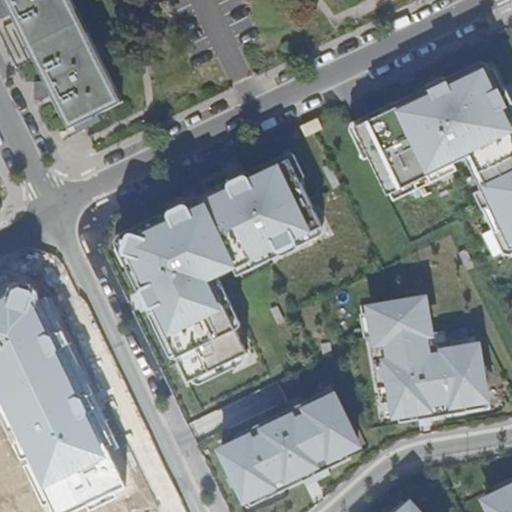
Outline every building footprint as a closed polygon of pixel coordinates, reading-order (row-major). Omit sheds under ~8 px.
[(66,0),(0,0),(1,1),(31,61),(41,81),(53,105),(65,129),(96,114),(118,103),(66,0)] [(364,124),(353,129),(382,191),(459,154),(506,252),(511,249),(511,123),(501,101),(487,72),(481,74),(479,70),(373,120),(364,124)] [(320,233),(288,164),(247,184),(246,182),(228,190),(229,192),(187,212),(186,210),(168,218),(168,219),(131,237),(129,236),(122,255),(124,256),(142,293),(140,294),(149,312),(151,311),(187,387),(246,359),(211,286),(276,255),(277,259),(295,250),(293,247),(320,233)] [(9,293),(0,297),(0,391),(57,511),(65,511),(124,484),(36,304),(42,295),(37,284),(21,278),(9,285),(9,293)] [(422,302),(367,311),(372,339),(366,339),(374,391),(387,388),(391,417),(424,412),(426,420),(463,413),(462,406),(483,403),(475,348),(460,351),(458,344),(429,348),(422,302)] [(346,459),(342,452),(355,446),(332,397),(309,408),(306,401),(276,416),(279,422),(267,428),(264,421),(233,436),(236,442),(220,451),(243,500),(261,491),(265,499),(346,459)] [(511,511),(511,481),(479,497),(485,511),(511,511)]
